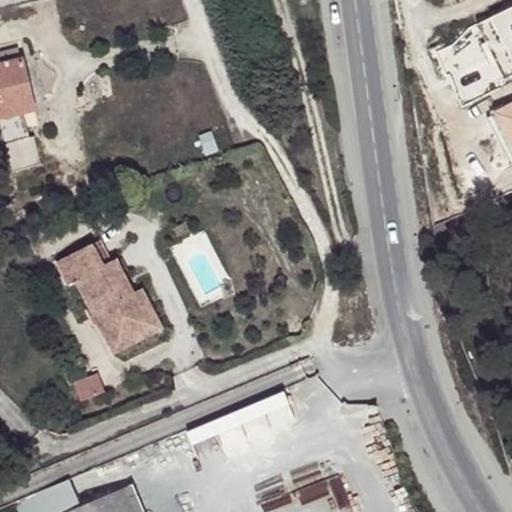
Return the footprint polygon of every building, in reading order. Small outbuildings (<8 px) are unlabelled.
[(511,5),(476,24),(505,80),(511,75),(511,5)] [(29,100),(39,98),(30,62),(0,67),(0,120),(7,118),(18,172),(47,166),(42,137),(37,138),(29,100)] [(511,105),(486,119),(511,166),(511,105)] [(105,232),(92,238),(103,260),(115,253),(105,232)] [(92,238),(53,258),(64,281),(72,277),(106,340),(143,320),(140,315),(146,312),(133,287),(115,253),(103,260),(92,238)] [(141,283),(133,287),(146,312),(140,315),(143,320),(106,340),(110,349),(162,324),(141,283)] [(74,381),(80,396),(102,387),(96,372),(74,381)] [(139,511),(128,485),(65,511),(139,511)]
